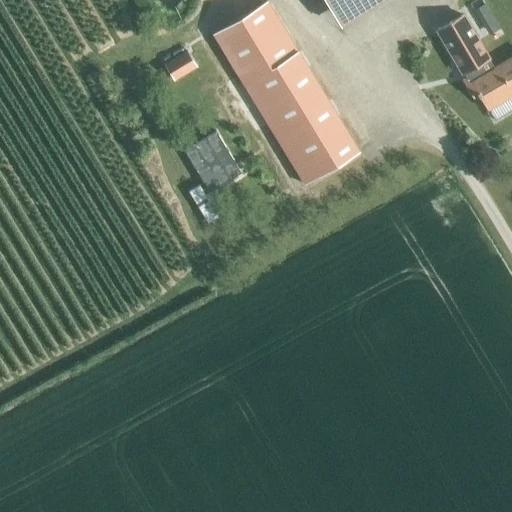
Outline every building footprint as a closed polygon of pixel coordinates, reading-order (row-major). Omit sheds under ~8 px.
[(326,0),(334,13),(355,0),(326,0)] [(305,185),(360,152),(269,3),(214,36),(305,185)] [(500,29),(486,4),(475,10),(489,35),(500,29)] [(464,13),(439,28),(464,71),(467,70),(470,76),(465,79),(474,95),(478,93),(484,105),(493,120),(511,108),(511,60),(496,70),(464,13)] [(176,81),(198,68),(188,52),(166,65),(176,81)] [(217,132),(184,152),(202,182),(210,194),(241,175),(235,163),(217,132)]
